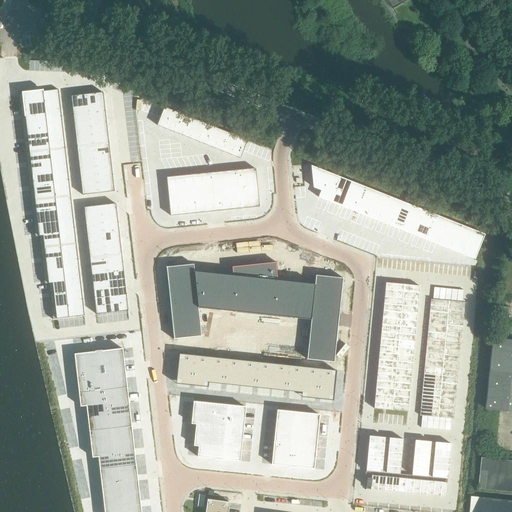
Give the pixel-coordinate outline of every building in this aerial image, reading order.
[(42,90),(18,93),(20,105),(44,103),(43,95),(42,90)] [(59,93),(43,95),(44,103),(60,101),(59,93)] [(87,94),(71,96),(72,107),(88,105),(87,97),(87,94)] [(103,96),(87,97),(88,105),(104,104),(103,96)] [(60,101),(44,103),(45,110),(61,109),(60,101)] [(44,103),(20,105),(21,117),(45,114),(45,110),(44,103)] [(104,104),(88,105),(89,113),(105,112),(104,104)] [(88,105),(72,107),(73,115),(89,113),(88,105)] [(164,108),(157,126),(166,129),(173,111),(164,108)] [(61,109),(45,110),(45,114),(46,118),(61,117),(61,109)] [(173,111),(166,129),(174,132),(181,114),(173,111)] [(105,112),(89,113),(90,121),(106,119),(105,112)] [(89,113),(73,115),(74,123),(90,121),(89,113)] [(45,114),(21,117),(23,129),(46,126),(46,118),(45,114)] [(181,114),(174,132),(182,135),(189,118),(181,114)] [(61,117),(46,118),(46,126),(62,125),(61,117)] [(189,118),(182,135),(190,139),(198,121),(189,118)] [(106,119),(90,121),(91,129),(107,127),(106,119)] [(90,121),(74,123),(75,131),(91,129),(90,121)] [(198,121),(190,139),(199,142),(206,124),(198,121)] [(206,124),(199,142),(207,145),(214,127),(206,124)] [(62,125),(46,126),(47,134),(63,132),(62,125)] [(46,126),(23,129),(24,141),(48,138),(47,134),(46,126)] [(107,127),(91,129),(92,137),(108,135),(107,127)] [(214,127),(207,145),(215,149),(222,131),(214,127)] [(91,129),(75,131),(76,139),(92,137),(91,129)] [(222,131),(215,149),(223,152),(231,134),(222,131)] [(63,132),(47,134),(48,138),(48,142),(64,140),(63,132)] [(231,134),(223,152),(232,155),(239,137),(231,134)] [(108,135),(92,137),(93,145),(109,143),(108,135)] [(92,137),(76,139),(77,147),(93,145),(92,137)] [(239,137),(232,155),(240,158),(247,141),(239,137)] [(48,138),(24,141),(25,153),(49,150),(48,142),(48,138)] [(64,140),(48,142),(49,150),(65,148),(64,140)] [(109,143),(93,145),(94,153),(110,151),(109,143)] [(93,145),(77,147),(78,155),(94,153),(93,145)] [(65,148),(49,150),(50,158),(66,156),(65,148)] [(49,150),(25,153),(27,165),(51,162),(50,158),(49,150)] [(110,151),(94,153),(95,161),(111,159),(110,151)] [(94,153),(78,155),(79,163),(95,161),(94,153)] [(66,156),(50,158),(51,162),(51,166),(67,164),(66,156)] [(111,159),(95,161),(96,169),(112,167),(111,159)] [(95,161),(79,163),(80,171),(96,169),(95,161)] [(51,162),(27,165),(28,177),(52,174),(51,166),(51,162)] [(67,164),(51,166),(52,174),(68,172),(67,164)] [(328,173),(311,166),(313,187),(321,190),(328,173)] [(112,167),(96,169),(97,177),(113,175),(112,167)] [(255,168),(246,169),(248,188),(257,188),(255,168)] [(96,169),(80,171),(81,179),(97,177),(96,169)] [(246,169),(238,170),(240,189),(248,188),(246,169)] [(238,170),(229,171),(231,190),(240,189),(238,170)] [(229,171),(220,172),(222,191),(231,190),(229,171)] [(68,172),(52,174),(53,182),(69,180),(68,172)] [(220,172),(211,173),(213,192),(222,191),(220,172)] [(211,173),(202,174),(204,193),(213,192),(211,173)] [(321,190),(319,197),(331,202),(340,177),(328,173),(321,190)] [(52,174),(28,177),(29,189),(53,186),(53,182),(52,174)] [(202,174),(193,175),(195,194),(204,193),(202,174)] [(113,175),(97,177),(97,185),(113,183),(113,175)] [(185,175),(176,176),(178,195),(186,195),(185,175)] [(193,175),(185,175),(186,195),(195,194),(193,175)] [(176,176),(167,177),(169,196),(178,195),(176,176)] [(97,177),(81,179),(82,187),(97,185),(97,177)] [(340,177),(331,202),(343,207),(352,182),(340,177)] [(69,180),(53,182),(53,186),(54,190),(70,188),(69,180)] [(352,182),(343,207),(355,212),(364,187),(352,182)] [(113,183),(97,185),(98,193),(114,191),(113,183)] [(97,185),(82,187),(82,195),(98,193),(97,185)] [(53,186),(29,189),(31,201),(55,198),(54,190),(53,186)] [(364,187),(355,212),(367,216),(376,192),(364,187)] [(70,188),(54,190),(55,198),(71,196),(70,188)] [(248,188),(240,189),(241,208),(250,208),(248,188)] [(257,188),(248,188),(250,208),(259,207),(257,188)] [(240,189),(231,190),(233,209),(241,208),(240,189)] [(231,190),(222,191),(224,210),(233,209),(231,190)] [(222,191),(213,192),(215,211),(224,210),(222,191)] [(213,192),(204,193),(206,212),(215,211),(213,192)] [(376,192),(367,216),(379,221),(388,196),(376,192)] [(204,193),(195,194),(197,213),(206,212),(204,193)] [(195,194),(186,195),(188,214),(197,213),(195,194)] [(178,195),(169,196),(171,215),(180,215),(178,195)] [(186,195),(178,195),(180,215),(188,214),(186,195)] [(71,196),(55,198),(56,206),(72,204),(71,196)] [(388,196),(379,221),(391,226),(400,201),(388,196)] [(55,198),(31,201),(32,213),(56,210),(56,206),(55,198)] [(400,201),(391,226),(403,231),(412,206),(400,201)] [(72,204),(56,206),(56,210),(57,214),(72,212),(72,204)] [(116,204),(100,206),(101,217),(117,215),(116,204)] [(100,206),(84,207),(85,219),(101,217),(100,206)] [(412,206),(403,231),(415,235),(424,211),(412,206)] [(56,210),(32,213),(33,224),(57,222),(57,214),(56,210)] [(424,211),(415,235),(427,240),(437,215),(424,211)] [(72,212),(57,214),(57,222),(73,220),(72,212)] [(117,215),(101,217),(102,225),(118,223),(117,215)] [(437,215),(427,240),(439,245),(449,220),(437,215)] [(101,217),(85,219),(86,226),(102,225),(101,217)] [(73,220),(57,222),(58,230),(74,228),(73,220)] [(449,220),(439,245),(451,250),(461,225),(449,220)] [(57,222),(33,224),(35,236),(59,234),(58,230),(57,222)] [(118,223),(102,225),(103,233),(119,231),(118,223)] [(102,225),(86,226),(87,234),(103,233),(102,225)] [(461,225),(451,250),(463,254),(473,230),(461,225)] [(74,228),(58,230),(59,234),(59,238),(75,236),(74,228)] [(473,230),(463,254),(475,259),(485,235),(473,230)] [(119,231),(103,233),(104,241),(120,239),(119,231)] [(103,233),(87,234),(88,242),(104,241),(103,233)] [(59,234),(35,236),(35,237),(39,236),(40,248),(60,246),(59,238),(59,234)] [(75,236),(59,238),(60,246),(76,244),(75,236)] [(120,239),(104,241),(105,248),(121,247),(120,239)] [(104,241),(88,242),(89,250),(105,248),(104,241)] [(76,244),(60,246),(61,254),(77,252),(76,244)] [(60,246),(40,248),(42,260),(62,257),(61,254),(60,246)] [(121,247),(105,248),(106,256),(122,255),(121,247)] [(105,248),(89,250),(90,258),(106,256),(105,248)] [(77,252),(61,254),(62,257),(62,261),(78,260),(77,252)] [(122,255),(106,256),(107,264),(123,263),(122,255)] [(106,256),(90,258),(91,266),(107,264),(106,256)] [(62,257),(42,260),(43,272),(63,269),(62,261),(62,257)] [(78,260),(62,261),(63,269),(79,268),(78,260)] [(233,275),(195,271),(195,276),(196,288),(198,300),(199,308),(311,320),(312,311),(313,299),(314,287),(315,284),(277,280),(275,262),(232,267),(233,275)] [(123,263),(107,264),(108,272),(123,270),(123,263)] [(107,264),(91,266),(92,274),(108,272),(107,264)] [(194,264),(166,267),(168,279),(169,291),(170,303),(198,300),(196,288),(195,276),(195,271),(194,264)] [(79,268),(63,269),(64,277),(80,276),(79,268)] [(63,269),(43,272),(44,284),(64,281),(64,277),(63,269)] [(123,270),(108,272),(108,280),(124,278),(123,270)] [(108,272),(92,274),(93,282),(108,280),(108,272)] [(308,347),(307,359),(334,362),(336,350),(337,338),(338,326),(339,314),(341,302),(342,290),(343,278),(316,275),(315,284),(314,287),(313,299),(312,311),(311,320),(310,323),(309,335),(308,347)] [(80,276),(64,277),(64,281),(65,285),(81,283),(80,276)] [(124,278),(108,280),(109,288),(125,286),(124,278)] [(108,280),(93,282),(93,290),(109,288),(108,280)] [(64,281),(44,284),(48,284),(50,295),(66,293),(65,285),(64,281)] [(81,283),(65,285),(66,293),(82,291),(81,283)] [(386,283),(385,290),(403,291),(404,284),(386,283)] [(404,284),(403,291),(419,293),(420,286),(404,284)] [(125,286),(109,288),(110,296),(126,294),(125,286)] [(109,288),(93,290),(94,298),(110,296),(109,288)] [(385,290),(384,297),(402,298),(403,291),(385,290)] [(82,291),(66,293),(67,301),(83,299),(82,291)] [(403,291),(402,298),(418,300),(419,293),(403,291)] [(66,293),(50,295),(51,307),(67,305),(67,301),(66,293)] [(126,294),(110,296),(111,304),(127,302),(126,294)] [(110,296),(94,298),(95,306),(111,304),(110,296)] [(384,297),(384,304),(402,305),(402,298),(384,297)] [(402,298),(402,305),(418,307),(418,300),(402,298)] [(83,299),(67,301),(67,305),(68,309),(83,307),(83,299)] [(198,300),(170,303),(171,315),(172,327),(174,339),(201,336),(200,324),(199,312),(199,308),(198,300)] [(127,302),(111,304),(112,312),(128,310),(127,302)] [(111,304),(95,306),(96,314),(112,312),(111,304)] [(384,304),(383,311),(401,312),(402,305),(384,304)] [(67,305),(51,307),(52,319),(68,317),(68,309),(67,305)] [(402,305),(401,312),(417,314),(418,307),(402,305)] [(509,308),(497,306),(495,319),(496,319),(496,318),(508,319),(508,320),(509,320),(510,307),(509,307),(509,308)] [(83,307),(68,309),(68,317),(84,315),(83,307)] [(383,311),(383,318),(400,319),(401,312),(383,311)] [(430,311),(429,318),(447,320),(447,319),(448,313),(430,311)] [(401,312),(400,319),(416,321),(417,314),(401,312)] [(383,318),(382,325),(400,326),(400,319),(383,318)] [(429,318),(429,325),(446,327),(447,325),(447,320),(429,318)] [(400,319),(400,326),(416,328),(416,321),(400,319)] [(382,325),(381,332),(399,333),(400,326),(382,325)] [(429,325),(428,332),(446,334),(446,331),(446,327),(429,325)] [(400,326),(399,333),(415,335),(416,328),(400,326)] [(381,332),(381,339),(398,340),(399,333),(381,332)] [(428,332),(427,339),(445,341),(446,337),(446,334),(428,332)] [(399,333),(398,340),(414,342),(415,335),(399,333)] [(486,409),(511,411),(511,340),(493,338),(486,409)] [(381,339),(380,346),(398,347),(398,340),(381,339)] [(427,339),(427,346),(445,348),(445,343),(445,341),(427,339)] [(398,340),(398,347),(414,349),(414,342),(398,340)] [(380,346),(379,353),(397,354),(398,347),(380,346)] [(427,346),(426,353),(444,355),(444,349),(445,348),(427,346)] [(398,347),(397,354),(413,356),(414,349),(398,347)] [(102,351),(99,352),(100,364),(124,362),(122,349),(102,351)] [(95,352),(75,354),(76,364),(76,367),(100,364),(99,352),(95,352)] [(379,353),(379,360),(397,361),(397,354),(379,353)] [(426,353),(425,360),(443,361),(444,355),(426,353)] [(177,376),(176,384),(192,386),(195,356),(179,354),(177,376)] [(397,354),(397,361),(412,363),(413,356),(397,354)] [(444,355),(443,361),(459,363),(460,356),(444,355)] [(195,356),(192,386),(208,387),(211,357),(195,356)] [(211,357),(208,387),(209,383),(224,384),(226,359),(211,357)] [(226,359),(224,384),(240,386),(242,361),(226,359)] [(379,360),(378,366),(396,368),(397,361),(379,360)] [(425,360),(425,367),(443,368),(443,361),(425,360)] [(242,361),(240,386),(255,388),(258,362),(242,361)] [(397,361),(396,368),(412,370),(412,363),(397,361)] [(443,361),(443,368),(459,370),(459,363),(443,361)] [(124,362),(100,364),(102,377),(125,375),(125,371),(124,362)] [(258,362),(255,388),(271,389),(274,364),(258,362)] [(100,364),(76,367),(77,370),(78,380),(102,377),(100,364)] [(274,364),(271,389),(287,391),(289,366),(274,364)] [(289,366),(287,391),(302,393),(301,397),(302,397),(305,367),(289,366)] [(378,366),(377,373),(395,375),(396,368),(378,366)] [(305,367),(302,397),(318,399),(321,369),(305,367)] [(425,367),(424,374),(442,375),(443,368),(425,367)] [(396,368),(395,375),(411,377),(412,370),(396,368)] [(443,368),(442,375),(458,377),(459,370),(443,368)] [(321,369),(318,399),(333,401),(334,393),(336,371),(321,369)] [(377,373),(377,380),(395,382),(395,375),(377,373)] [(424,374),(423,381),(441,382),(442,375),(424,374)] [(125,375),(102,377),(103,390),(127,388),(126,378),(125,375)] [(395,375),(395,382),(410,384),(411,377),(395,375)] [(442,375),(441,382),(449,383),(457,384),(458,377),(442,375)] [(102,377),(78,380),(79,390),(79,393),(103,390),(102,377)] [(377,380),(376,387),(394,389),(395,382),(377,380)] [(423,381),(423,388),(441,389),(441,382),(423,381)] [(395,382),(394,389),(410,391),(410,384),(395,382)] [(441,382),(441,389),(457,391),(457,384),(449,383),(441,382)] [(376,387),(375,394),(393,396),(394,389),(376,387)] [(127,388),(103,390),(105,403),(108,403),(128,400),(128,397),(127,388)] [(423,388),(422,395),(440,396),(441,389),(423,388)] [(394,389),(393,396),(409,398),(410,391),(394,389)] [(441,389),(440,396),(456,398),(457,391),(441,389)] [(103,390),(79,393),(80,397),(81,406),(87,405),(105,403),(103,390)] [(375,394),(375,401),(393,403),(393,396),(375,394)] [(422,395),(421,402),(439,403),(440,396),(422,395)] [(393,396),(393,403),(409,405),(409,398),(393,396)] [(440,396),(439,403),(455,405),(456,398),(440,396)] [(128,400),(108,403),(109,416),(130,413),(129,404),(128,400)] [(375,401),(374,408),(392,410),(393,403),(375,401)] [(194,402),(193,413),(227,416),(228,405),(194,402)] [(421,402),(421,409),(439,410),(439,403),(421,402)] [(105,403),(87,405),(88,415),(88,418),(109,416),(108,403),(105,403)] [(393,403),(392,410),(408,412),(409,405),(393,403)] [(439,403),(439,410),(455,412),(455,405),(439,403)] [(228,405),(227,416),(244,418),(246,407),(228,405)] [(421,409),(420,415),(422,416),(428,416),(434,417),(438,417),(439,410),(421,409)] [(277,410),(276,421),(293,423),(294,412),(277,410)] [(439,410),(438,417),(440,417),(446,418),(452,418),(454,419),(455,412),(439,410)] [(294,412),(293,423),(318,426),(320,415),(294,412)] [(130,413),(109,416),(111,429),(131,426),(131,423),(130,413)] [(193,413),(191,424),(196,424),(226,427),(227,416),(193,413)] [(109,416),(88,418),(88,421),(90,431),(111,429),(109,416)] [(227,416),(226,427),(243,429),(244,418),(227,416)] [(276,421),(275,432),(292,434),(293,423),(276,421)] [(293,423),(292,434),(317,436),(318,426),(293,423)] [(196,424),(195,435),(225,438),(226,427),(196,424)] [(131,426),(111,429),(112,442),(133,439),(132,429),(131,426)] [(226,427),(225,438),(242,439),(243,429),(226,427)] [(111,429),(90,431),(91,441),(91,444),(112,442),(111,429)] [(275,432),(274,443),(291,444),(292,434),(275,432)] [(292,434),(291,444),(316,447),(317,436),(292,434)] [(195,435),(194,445),(199,446),(224,448),(225,438),(195,435)] [(369,435),(365,481),(371,481),(370,489),(446,496),(448,480),(442,480),(442,478),(448,478),(452,444),(415,440),(412,475),(400,474),(403,439),(369,435)] [(225,438),(224,448),(241,450),(242,439),(225,438)] [(133,439),(112,442),(113,455),(116,454),(134,452),(134,449),(133,439)] [(112,442),(91,444),(91,447),(93,457),(99,456),(113,455),(112,442)] [(274,443),(273,453),(290,455),(291,444),(274,443)] [(291,444),(290,455),(315,458),(316,447),(291,444)] [(199,446),(198,457),(215,459),(223,459),(224,448),(199,446)] [(224,448),(223,459),(240,461),(241,450),(224,448)] [(134,452),(116,454),(118,467),(136,465),(135,455),(134,452)] [(273,453),(272,464),(289,466),(290,455),(273,453)] [(113,455),(99,456),(100,469),(118,467),(116,454),(113,455)] [(290,455),(289,466),(297,467),(314,469),(315,458),(290,455)] [(511,460),(481,457),(478,488),(511,491),(511,460)] [(136,465),(118,467),(119,480),(137,478),(137,475),(136,465)] [(118,467),(100,469),(101,479),(102,482),(119,480),(118,467)] [(137,478),(119,480),(121,493),(139,491),(138,481),(137,478)] [(119,480),(102,482),(102,485),(103,495),(121,493),(119,480)] [(139,491),(121,493),(122,506),(140,504),(140,501),(139,491)] [(121,493),(103,495),(104,505),(105,508),(122,506),(121,493)] [(511,511),(511,500),(483,497),(481,511),(511,511)] [(207,499),(206,511),(216,511),(228,511),(230,502),(207,499)]
